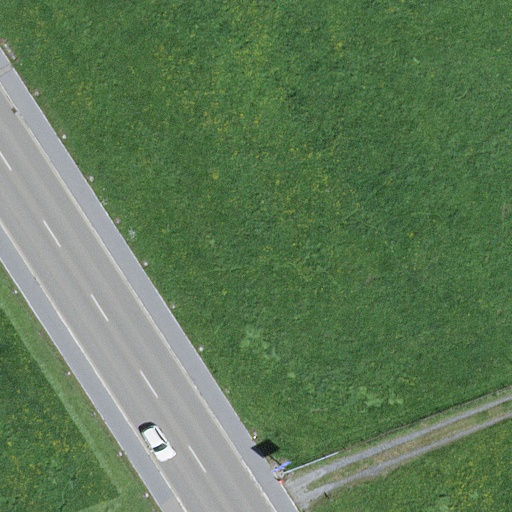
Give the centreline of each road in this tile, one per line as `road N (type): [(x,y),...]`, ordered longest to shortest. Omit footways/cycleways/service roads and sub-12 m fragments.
road 1 (primary): [(0,157),(226,511)]
road 2 (track): [(511,392),(223,507)]
